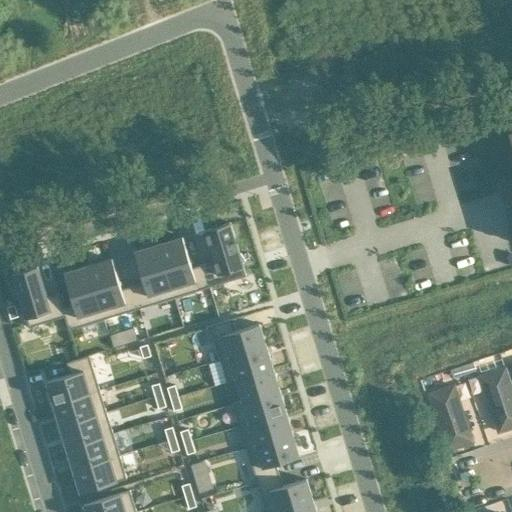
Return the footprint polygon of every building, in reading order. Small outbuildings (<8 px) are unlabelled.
[(340,89),(288,103),(294,123),(346,109),(340,89)] [(215,260),(204,263),(210,286),(247,275),(230,221),(205,229),(215,260)] [(183,236),(159,243),(175,296),(210,286),(204,263),(192,267),(183,236)] [(144,281),(133,284),(140,307),(175,296),(159,243),(135,250),(144,281)] [(112,257),(88,264),(105,318),(140,307),(133,284),(122,288),(112,257)] [(63,306),(66,315),(65,315),(69,329),(70,328),(105,318),(88,264),(64,271),(74,302),(63,306)] [(38,265),(13,272),(29,326),(65,315),(66,315),(63,306),(59,292),(47,296),(38,265)] [(15,304),(8,306),(11,318),(19,315),(15,304)] [(236,317),(207,326),(207,327),(210,326),(220,359),(267,346),(260,322),(236,330),(233,319),(236,318),(236,317)] [(148,343),(140,345),(144,357),(151,355),(148,343)] [(267,346),(220,359),(227,381),(227,382),(237,379),(236,379),(273,367),(267,346)] [(71,373),(47,380),(54,403),(100,389),(90,354),(78,357),(71,360),(67,361),(71,373)] [(473,361),(462,365),(465,373),(476,369),(473,361)] [(462,365),(451,369),(453,377),(465,373),(462,365)] [(273,367),(236,379),(237,379),(243,399),(243,400),(280,389),(273,367)] [(499,431),(511,426),(511,387),(505,367),(481,376),(499,431)] [(160,382),(152,384),(155,396),(163,394),(160,382)] [(175,384),(167,387),(169,390),(171,398),(179,396),(175,384)] [(448,448),(473,439),(454,385),(429,393),(448,448)] [(100,389),(54,403),(60,425),(107,411),(100,389)] [(243,399),(233,402),(234,403),(240,425),(287,411),(280,389),(243,400),(243,399)] [(163,394),(155,396),(159,407),(167,405),(163,394)] [(179,396),(171,398),(174,410),(182,407),(179,396)] [(107,411),(60,425),(67,446),(113,432),(107,411)] [(287,411),(240,425),(247,447),(293,433),(287,411)] [(173,426),(165,428),(169,440),(176,437),(173,426)] [(189,428),(181,430),(184,442),(192,440),(189,428)] [(113,432),(67,446),(74,468),(120,454),(113,432)] [(293,433),(247,447),(257,481),(280,474),(276,463),(300,455),(293,433)] [(176,437),(169,440),(172,451),(180,449),(176,437)] [(192,440),(184,442),(188,453),(195,451),(192,440)] [(120,454),(74,468),(81,491),(127,477),(120,454)] [(280,474),(257,481),(266,511),(272,511),(313,499),(307,478),(283,485),(280,474)] [(211,479),(197,484),(200,492),(214,487),(211,479)] [(190,482),(182,484),(186,496),(193,493),(190,482)] [(130,489),(84,503),(87,511),(131,511),(137,511),(130,489)] [(193,493),(186,496),(189,507),(197,505),(193,493)] [(317,511),(313,499),(272,511),(317,511)]
